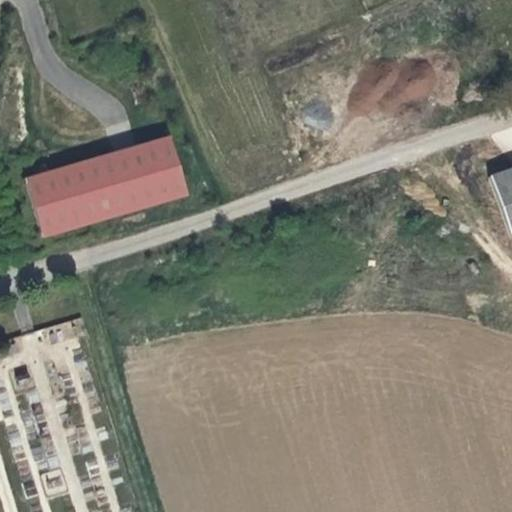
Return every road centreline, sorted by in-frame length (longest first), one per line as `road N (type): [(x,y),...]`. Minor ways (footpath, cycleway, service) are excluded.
road 1 (track): [(78,258),(511,116)]
road 2 (track): [(78,258),(151,511)]
